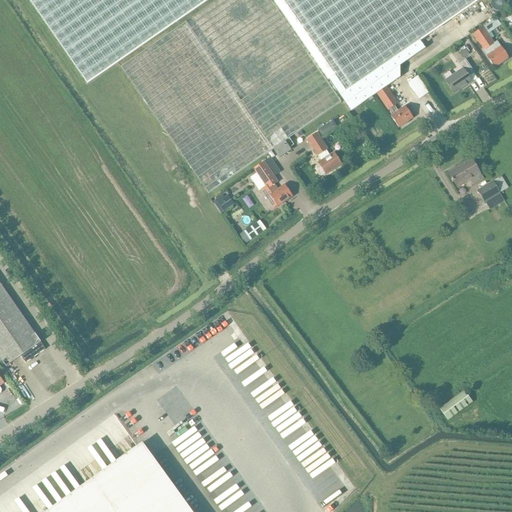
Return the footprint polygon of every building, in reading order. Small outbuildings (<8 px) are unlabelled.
[(29,0),(58,41),(88,84),(116,64),(209,0),(282,0),(335,76),(329,80),(351,112),(400,78),(400,66),(425,49),(419,41),(479,0),(29,0)] [(483,52),(494,69),(508,59),(496,42),(494,43),(484,28),(473,35),(484,51),(483,52)] [(458,50),(464,58),(470,54),(464,45),(458,50)] [(445,81),(454,94),(471,82),(468,77),(474,73),(466,60),(459,65),(463,70),(445,81)] [(418,76),(408,83),(420,100),(430,92),(418,76)] [(391,116),(399,128),(412,119),(404,107),(398,112),(395,107),(399,104),(388,88),(377,95),(388,111),(390,110),(394,115),(391,116)] [(332,122),(319,131),(322,136),(336,128),(332,122)] [(319,176),(322,177),(326,174),(326,175),(340,166),(333,154),(330,156),(327,151),(329,150),(318,133),(306,140),(317,157),(318,157),(321,162),(319,163),(320,164),(316,167),(315,169),(319,176)] [(275,147),(280,157),(290,151),(285,142),(275,147)] [(449,173),(458,188),(471,180),(474,186),(484,180),(471,160),(449,173)] [(264,162),(254,169),(256,173),(266,187),(261,191),(273,209),(278,206),(278,207),(292,197),(284,186),(278,190),(275,185),(278,183),(266,166),(264,162)] [(489,201),(493,208),(505,201),(501,193),(500,194),(493,181),(477,191),(484,203),(489,201)] [(214,201),(222,214),(235,205),(228,195),(224,198),(223,196),(214,201)] [(0,357),(6,366),(21,356),(26,363),(46,350),(40,342),(41,342),(0,283),(0,357)] [(448,421),(473,403),(464,391),(440,409),(448,421)] [(46,511),(191,511),(142,444),(46,511)]
